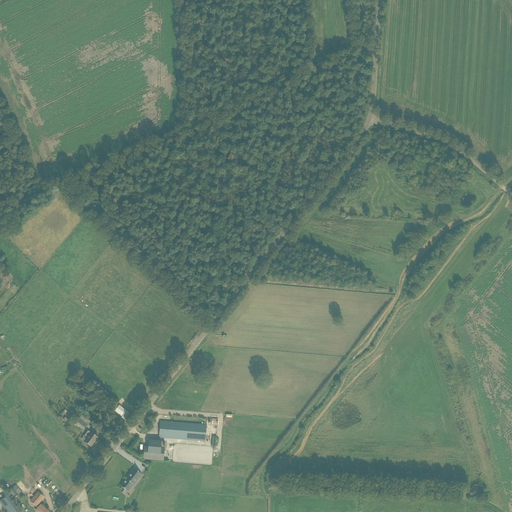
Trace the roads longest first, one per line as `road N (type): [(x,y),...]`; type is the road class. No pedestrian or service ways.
road 1 (unclassified): [(63,511),(371,119)]
road 2 (track): [(351,46),(0,209)]
road 3 (unclassified): [(511,194),(444,142),(371,119)]
